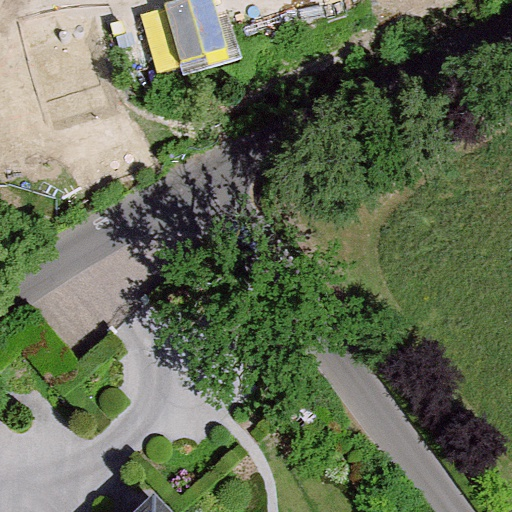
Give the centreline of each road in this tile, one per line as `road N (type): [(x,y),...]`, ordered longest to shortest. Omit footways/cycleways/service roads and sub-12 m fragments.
road 1 (residential): [(456,511),(207,177)]
road 2 (residential): [(511,31),(207,177)]
road 3 (residential): [(207,177),(0,301)]
road 4 (unknown): [(170,362),(101,237)]
